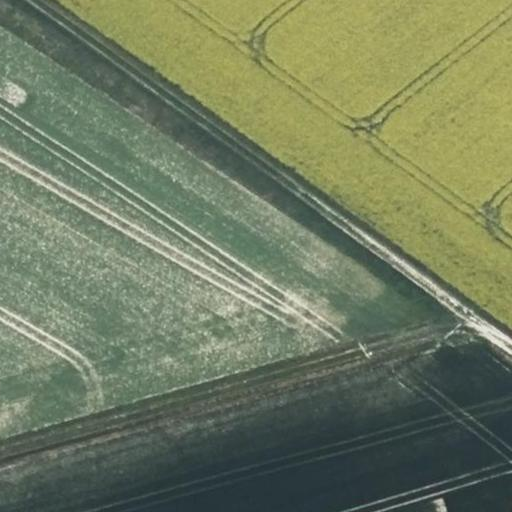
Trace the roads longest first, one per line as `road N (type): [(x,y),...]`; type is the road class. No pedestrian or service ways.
road 1 (track): [(511,350),(39,0)]
road 2 (track): [(0,451),(473,320)]
